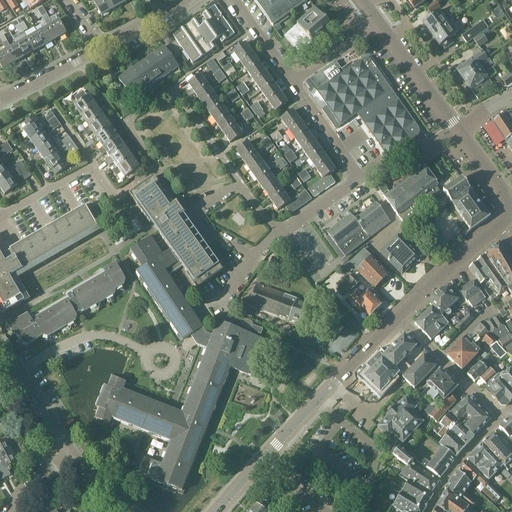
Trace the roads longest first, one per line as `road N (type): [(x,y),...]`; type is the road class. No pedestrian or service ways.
road 1 (residential): [(241,185),(171,86),(124,120),(186,211)]
road 2 (tertiary): [(216,511),(397,318)]
road 3 (residential): [(279,235),(359,178),(292,83)]
road 4 (residential): [(500,419),(397,318)]
road 5 (tertiary): [(397,318),(498,228)]
road 6 (tertiary): [(457,130),(378,23)]
road 7 (residential): [(71,453),(0,345)]
